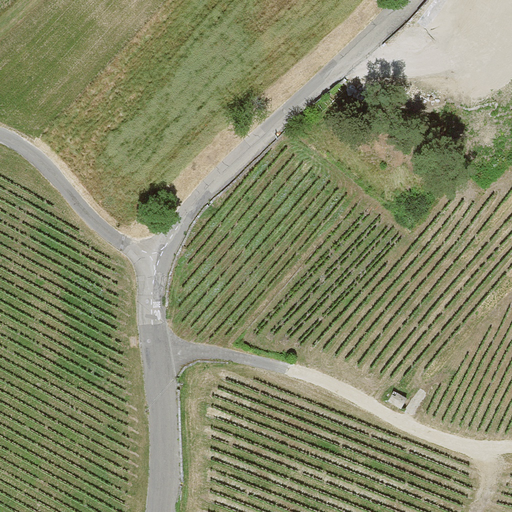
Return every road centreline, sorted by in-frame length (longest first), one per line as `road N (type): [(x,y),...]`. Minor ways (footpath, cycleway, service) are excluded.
road 1 (residential): [(407,0),(190,208),(153,262),(168,477),(162,511)]
road 2 (motorway): [(364,0),(339,511)]
road 3 (track): [(154,336),(332,378),(463,442),(511,441)]
road 4 (motorway): [(492,511),(511,196)]
road 5 (track): [(153,262),(103,228),(28,147),(0,137)]
